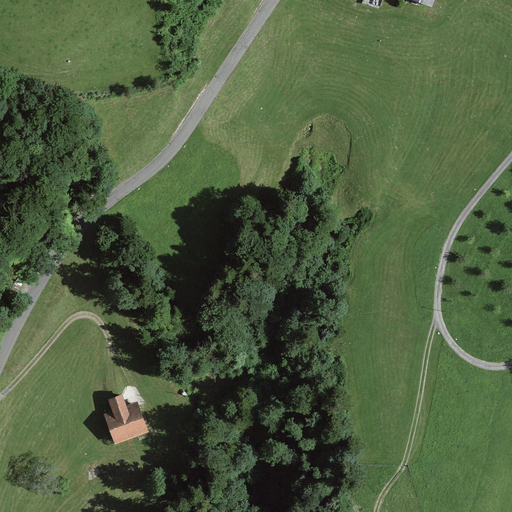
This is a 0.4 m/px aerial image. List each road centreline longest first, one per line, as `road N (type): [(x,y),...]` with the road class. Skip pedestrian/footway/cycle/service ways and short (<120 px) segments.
road 1 (tertiary): [(275,0),(175,147),(98,211),(47,271),(0,365)]
road 2 (track): [(58,511),(106,475),(154,454),(162,429),(89,316),(60,330),(0,399)]
road 3 (track): [(511,366),(491,369),(466,358),(438,317),(442,261),(454,230),(511,156)]
road 4 (track): [(389,511),(438,317)]
